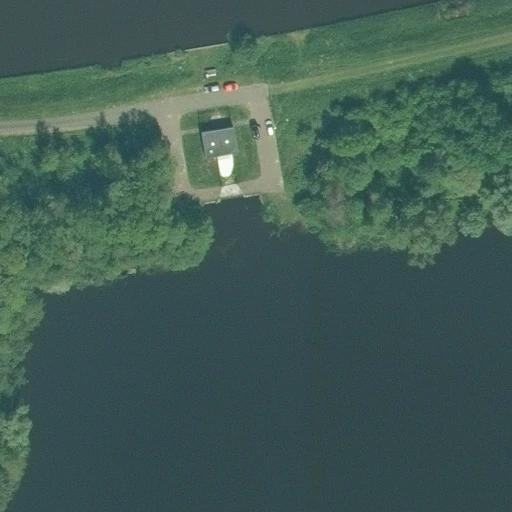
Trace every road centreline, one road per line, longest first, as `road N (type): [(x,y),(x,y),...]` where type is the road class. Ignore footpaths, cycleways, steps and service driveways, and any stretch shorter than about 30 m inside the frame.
road 1 (unclassified): [(0,130),(258,90)]
road 2 (track): [(511,27),(258,90)]
